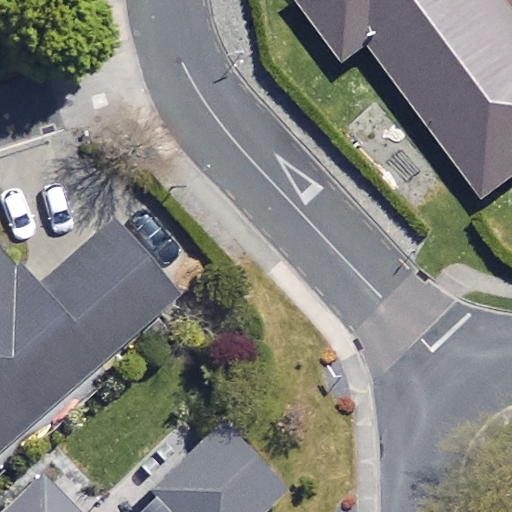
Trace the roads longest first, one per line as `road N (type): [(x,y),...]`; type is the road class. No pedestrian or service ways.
road 1 (residential): [(180,59),(250,158),(463,382)]
road 2 (residential): [(0,115),(180,59)]
road 3 (residential): [(420,511),(419,454),(435,414),(463,382)]
